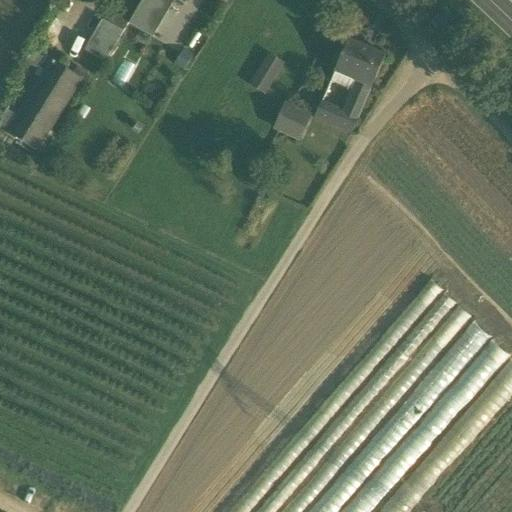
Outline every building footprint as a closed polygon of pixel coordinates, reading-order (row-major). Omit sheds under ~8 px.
[(187,0),(143,0),(129,24),(153,38),(175,0),(176,0),(184,5),(187,0)] [(84,52),(105,65),(123,35),(102,22),(84,52)] [(335,73),(357,83),(372,89),(386,57),(349,41),(335,73)] [(184,72),(194,56),(184,50),(174,65),(184,72)] [(251,87),(265,95),(283,65),(269,57),(251,87)] [(6,136),(37,154),(81,82),(50,63),(6,136)] [(347,88),(353,91),(357,83),(335,73),(332,80),(347,87),(347,88)] [(359,119),(372,89),(357,83),(353,91),(344,113),(359,119)] [(315,119),(352,135),(359,119),(344,113),(322,103),(315,119)] [(276,130),(299,140),(309,117),(287,107),(276,130)] [(401,476),(507,352),(493,340),(494,339),(476,324),(345,479),(354,487),(364,476),(368,480),(422,416),(426,419),(358,500),(339,483),(313,511),(369,511),(378,502),(377,502),(400,475),(401,476)] [(408,511),(511,393),(511,363),(382,511),(408,511)]
